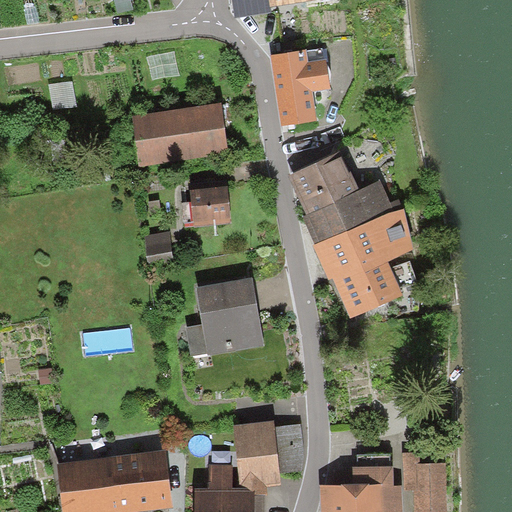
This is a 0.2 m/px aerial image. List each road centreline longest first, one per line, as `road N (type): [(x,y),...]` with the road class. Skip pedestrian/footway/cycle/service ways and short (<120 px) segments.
road 1 (residential): [(208,20),(231,29),(257,57),(264,83),(318,415),(308,511)]
road 2 (residential): [(0,46),(208,20)]
